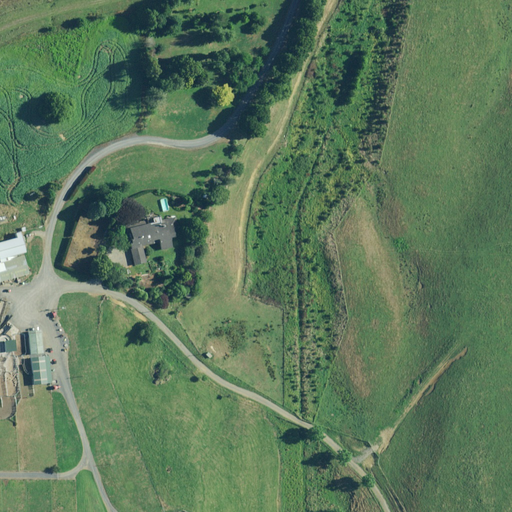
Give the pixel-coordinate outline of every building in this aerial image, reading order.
[(159,242),(161,250),(176,247),(172,231),(178,230),(175,217),(160,221),(159,216),(151,218),(152,222),(146,223),(146,221),(129,225),(124,226),(126,234),(128,233),(130,242),(129,242),(130,249),(134,265),(146,262),(142,246),(159,242)] [(23,252),(25,252),(20,232),(15,233),(16,238),(0,242),(0,281),(29,274),(23,252)] [(0,327),(8,302),(0,299),(0,327)] [(42,353),(40,331),(28,332),(30,354),(42,353)] [(16,351),(16,340),(5,341),(6,352),(16,351)] [(51,383),(49,356),(31,358),(34,384),(51,383)]
